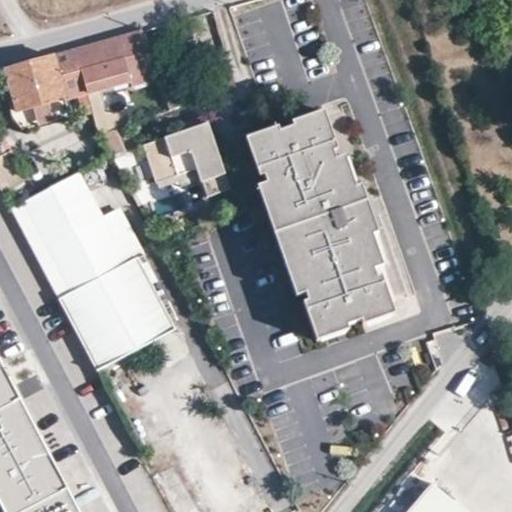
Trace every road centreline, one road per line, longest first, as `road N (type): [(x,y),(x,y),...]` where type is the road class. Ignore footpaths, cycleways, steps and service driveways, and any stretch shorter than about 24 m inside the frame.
road 1 (unknown): [(300,511),(260,461),(156,253)]
road 2 (unknown): [(499,315),(409,42)]
road 3 (residential): [(338,511),(511,300)]
road 4 (unclassified): [(0,53),(194,0)]
